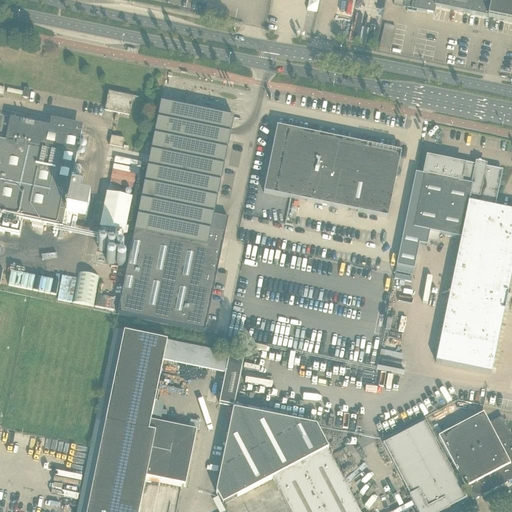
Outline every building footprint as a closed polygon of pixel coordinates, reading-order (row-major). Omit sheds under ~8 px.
[(511,0),(401,0),(413,2),(411,10),(407,9),(407,11),(415,13),(416,11),(434,15),(436,7),(493,19),(511,22),(511,0)] [(377,49),(390,51),(393,31),(381,29),(377,49)] [(138,98),(108,92),(107,99),(104,112),(121,115),(121,113),(129,115),(130,108),(131,109),(132,106),(130,106),(132,98),(138,99),(138,98)] [(134,234),(117,315),(204,333),(228,219),(214,216),(231,133),(234,119),(233,119),(171,107),(161,105),(161,104),(160,104),(134,234)] [(0,232),(19,237),(22,221),(60,229),(61,229),(68,231),(70,222),(71,215),(86,218),(88,211),(90,201),(80,199),(82,191),(70,189),(81,134),(10,119),(9,121),(2,120),(3,118),(0,117),(0,232)] [(388,219),(396,176),(401,155),(401,153),(400,153),(399,155),(287,132),(274,194),(263,192),(263,193),(388,219)] [(109,146),(122,149),(124,139),(111,136),(109,146)] [(424,176),(415,174),(396,267),(414,270),(419,245),(427,246),(428,241),(437,242),(439,234),(460,239),(435,363),(491,374),(504,309),(508,310),(511,298),(506,297),(511,269),(511,212),(492,208),(499,173),(488,170),(484,169),(484,167),(476,166),(475,167),(473,167),(464,165),(463,166),(451,164),(450,165),(440,163),(440,162),(427,159),(424,176)] [(100,228),(127,234),(128,227),(125,226),(131,200),(107,195),(100,228)] [(107,246),(107,265),(122,265),(122,246),(107,246)] [(72,297),(71,303),(93,307),(98,278),(76,274),(72,297)] [(138,511),(146,478),(185,486),(196,431),(150,422),(163,362),(164,352),(167,342),(167,341),(124,333),(114,331),(77,511),(138,511)] [(229,355),(225,375),(219,404),(233,407),(243,358),(229,355)] [(355,511),(352,505),(354,504),(326,451),(328,450),(316,427),(233,411),(216,494),(230,486),(236,498),(272,479),(289,511),(355,511)] [(438,438),(467,493),(471,502),(511,480),(511,438),(501,417),(488,424),(483,414),(438,438)] [(408,497),(416,511),(444,511),(449,510),(449,508),(466,500),(425,423),(382,445),(409,496),(408,497)]
